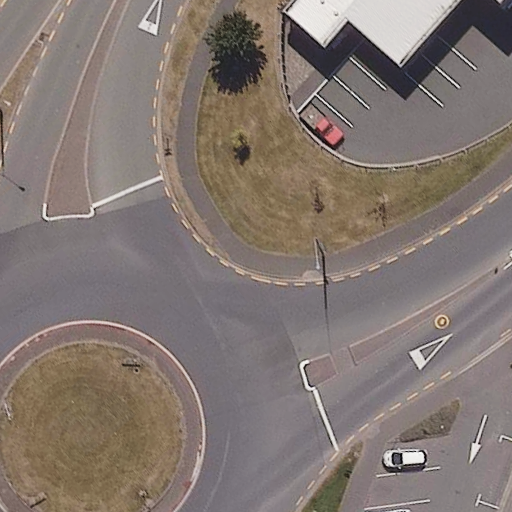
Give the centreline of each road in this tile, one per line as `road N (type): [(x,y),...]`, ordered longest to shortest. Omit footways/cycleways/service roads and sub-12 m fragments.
road 1 (tertiary): [(511,256),(419,317),(226,417)]
road 2 (secondary): [(88,301),(69,212),(70,155),(121,0)]
road 3 (secondary): [(88,301),(146,312),(179,333),(215,379),(226,417)]
